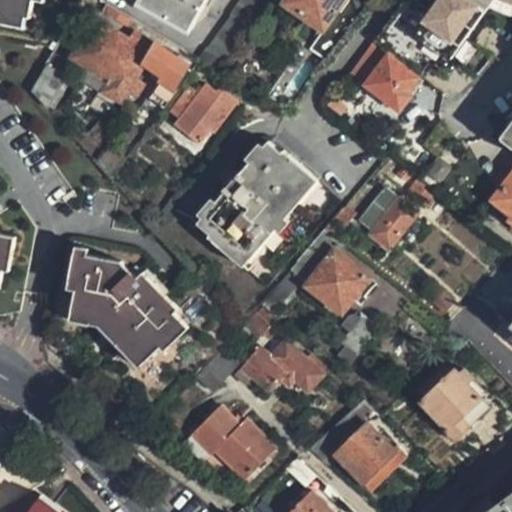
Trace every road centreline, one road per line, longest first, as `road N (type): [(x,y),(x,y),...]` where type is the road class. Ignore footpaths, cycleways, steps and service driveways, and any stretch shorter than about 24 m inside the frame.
road 1 (unknown): [(11,383),(34,223),(31,199),(0,149)]
road 2 (tertiary): [(0,375),(43,403),(145,511)]
